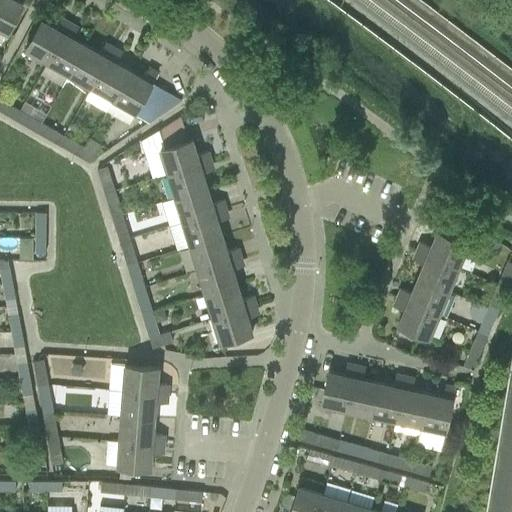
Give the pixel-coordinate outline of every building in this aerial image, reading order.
[(0,0),(0,28),(7,32),(22,2),(17,0),(0,0)] [(25,48),(47,61),(69,22),(66,21),(65,22),(60,19),(55,27),(42,19),(25,48)] [(47,61),(69,74),(86,45),(72,37),(76,29),(71,26),(72,24),(69,22),(47,61)] [(69,74),(91,86),(113,48),(110,46),(108,48),(103,45),(99,52),(86,45),(69,74)] [(91,86),(113,99),(130,70),(116,62),(120,54),(115,51),(116,49),(113,48),(91,86)] [(69,74),(47,61),(41,71),(63,84),(69,74)] [(130,70),(113,99),(135,111),(152,83),(157,73),(153,71),(152,73),(147,70),(143,77),(130,70)] [(135,111),(134,114),(148,122),(182,100),(152,83),(135,111)] [(113,99),(91,86),(85,96),(107,109),(113,99)] [(0,110),(11,116),(16,107),(0,98),(0,110)] [(129,122),(134,114),(135,111),(113,99),(107,109),(129,122)] [(24,112),(41,122),(47,112),(26,100),(20,110),(24,112)] [(19,121),(36,131),(41,122),(24,112),(19,121)] [(160,148),(168,173),(210,160),(209,157),(208,157),(206,152),(197,155),(192,138),(188,140),(180,116),(159,129),(165,147),(160,148)] [(41,122),(36,131),(55,141),(60,133),(41,122)] [(165,147),(159,129),(141,140),(145,153),(160,148),(165,147)] [(62,146),(80,156),(85,147),(68,137),(62,146)] [(90,138),(85,147),(80,156),(89,161),(99,143),(90,138)] [(160,148),(145,153),(152,177),(168,173),(160,148)] [(168,173),(175,197),(207,187),(203,173),(211,170),(210,164),(212,164),(210,160),(168,173)] [(97,168),(103,189),(113,185),(107,165),(97,168)] [(175,197),(161,201),(168,226),(183,221),(225,208),(224,205),(223,206),(221,200),(212,203),(207,187),(175,197)] [(106,197),(112,216),(122,213),(116,194),(106,197)] [(183,221),(190,245),(222,235),(217,221),(227,218),(225,212),(226,212),(225,208),(183,221)] [(34,212),(34,236),(45,236),(46,212),(34,212)] [(122,213),(112,216),(118,237),(128,234),(122,213)] [(418,246),(417,250),(459,269),(470,245),(437,231),(431,246),(422,242),(420,247),(418,246)] [(190,245),(197,269),(240,256),(239,253),(238,254),(236,248),(227,251),(222,235),(190,245)] [(34,236),(34,253),(45,253),(45,236),(34,236)] [(19,238),(19,259),(31,259),(31,238),(19,238)] [(121,245),(127,264),(137,261),(131,242),(121,245)] [(424,263),(417,278),(449,292),(459,269),(417,250),(415,253),(417,254),(415,259),(424,263)] [(197,269),(205,294),(237,284),(232,269),(242,266),(240,261),(241,260),(240,256),(197,269)] [(7,260),(0,259),(0,267),(8,266),(7,260)] [(137,261),(127,264),(133,285),(143,282),(137,261)] [(511,263),(507,261),(499,280),(508,284),(511,275),(511,263)] [(0,267),(0,281),(0,283),(11,281),(8,266),(0,267)] [(398,293),(397,297),(439,315),(449,292),(417,278),(411,293),(402,289),(400,294),(398,293)] [(11,281),(0,283),(3,300),(14,298),(11,281)] [(205,294),(212,318),(255,305),(254,301),(253,302),(251,297),(242,300),(237,284),(205,294)] [(495,288),(487,308),(497,312),(505,292),(495,288)] [(136,293),(142,313),(152,310),(146,290),(136,293)] [(439,315),(397,297),(396,300),(397,300),(395,306),(404,310),(397,325),(429,339),(439,315)] [(255,305),(212,318),(220,342),(252,333),(247,317),(256,315),(255,309),(256,308),(255,305)] [(487,308),(479,326),(489,330),(497,312),(487,308)] [(152,310),(142,313),(148,333),(158,330),(152,310)] [(6,315),(9,331),(20,329),(17,313),(6,315)] [(20,329),(9,331),(13,348),(23,346),(20,329)] [(168,332),(149,338),(152,347),(171,341),(168,332)] [(476,335),(466,358),(476,362),(485,339),(476,335)] [(485,511),(511,511),(511,354),(485,511)] [(43,359),(32,361),(36,382),(47,380),(43,359)] [(15,363),(18,379),(29,377),(26,361),(15,363)] [(125,364),(123,390),(168,393),(168,390),(166,390),(166,384),(157,383),(158,367),(125,364)] [(321,404),(346,409),(355,365),(351,364),(350,366),(344,365),(342,374),(328,371),(321,404)] [(346,409),(370,414),(377,382),(361,378),(363,369),(357,368),(358,366),(355,365),(346,409)] [(370,414),(394,419),(403,376),(400,375),(400,377),(394,376),(392,385),(377,382),(370,414)] [(394,419),(419,424),(425,392),(410,389),(412,380),(407,379),(407,377),(403,376),(394,419)] [(29,377),(18,379),(22,396),(32,394),(29,377)] [(421,425),(416,446),(439,451),(444,429),(453,387),(448,386),(448,388),(442,386),(440,395),(425,392),(419,424),(421,425)] [(48,388),(38,390),(42,412),(52,410),(48,388)] [(108,389),(106,414),(121,415),(154,418),(156,402),(165,403),(166,397),(167,397),(168,393),(124,390),(123,390),(108,389)] [(24,411),(27,426),(37,425),(34,409),(24,411)] [(52,410),(42,412),(45,430),(56,428),(52,410)] [(121,415),(120,440),(164,444),(164,440),(162,440),(163,434),(153,434),(154,418),(121,415)] [(37,425),(27,426),(31,443),(41,441),(37,425)] [(311,443),(331,448),(334,438),(314,433),(311,443)] [(48,440),(53,462),(62,460),(58,438),(48,440)] [(106,439),(104,464),(118,465),(118,466),(131,467),(151,468),(152,452),(161,453),(162,447),(164,447),(164,444),(120,440),(106,439)] [(340,451),(361,457),(364,446),(343,440),(340,451)] [(364,446),(361,457),(380,462),(383,451),(364,446)] [(306,459),(326,464),(329,454),(309,448),(306,459)] [(43,449),(32,451),(34,466),(45,464),(43,449)] [(389,465),(409,471),(412,460),(391,455),(389,465)] [(336,466),(356,471),(359,461),(339,456),(336,466)] [(412,460),(409,471),(428,476),(431,466),(412,460)] [(359,461),(356,471),(376,477),(379,467),(359,461)] [(384,480),(404,486),(407,476),(387,470),(384,480)] [(407,476),(404,486),(424,491),(427,481),(407,476)] [(0,480),(0,490),(14,490),(14,480),(0,480)] [(30,491),(47,491),(47,481),(30,481),(30,491)] [(47,481),(47,491),(62,491),(62,481),(47,481)] [(100,481),(99,491),(120,493),(121,483),(100,481)] [(130,494),(150,496),(151,486),(131,484),(130,494)] [(151,486),(150,496),(172,498),(173,488),(151,486)] [(317,511),(323,494),(298,486),(290,511),(317,511)] [(202,491),(182,488),(180,499),(201,501),(202,491)] [(343,511),(347,501),(323,494),(317,511),(343,511)] [(369,511),(371,508),(347,501),(343,511),(369,511)]
